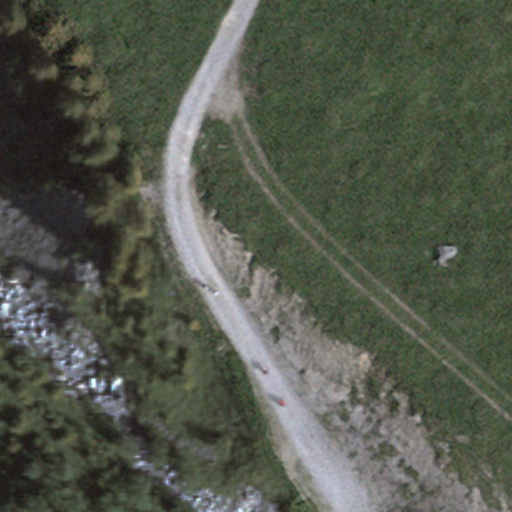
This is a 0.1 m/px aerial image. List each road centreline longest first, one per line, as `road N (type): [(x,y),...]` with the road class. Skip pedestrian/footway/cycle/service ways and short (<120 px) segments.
road 1 (track): [(337,511),(188,248),(186,135),(253,0)]
road 2 (track): [(511,413),(283,204),(238,121),(223,59)]
